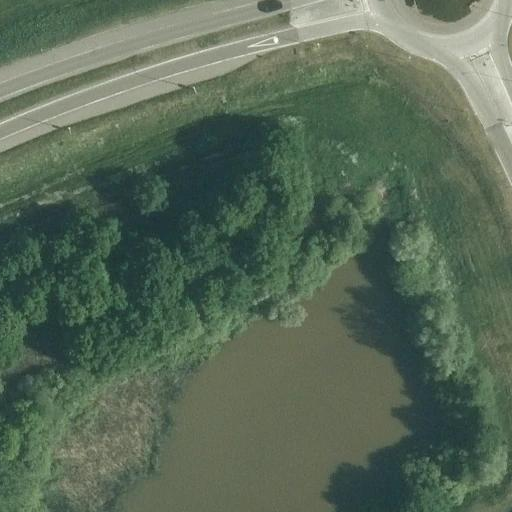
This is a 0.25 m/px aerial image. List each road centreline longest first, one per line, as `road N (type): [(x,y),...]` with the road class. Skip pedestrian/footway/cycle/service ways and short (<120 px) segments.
road 1 (motorway): [(0,140),(217,60),(385,17)]
road 2 (motorway): [(300,0),(0,94)]
road 3 (primary): [(446,47),(511,168)]
